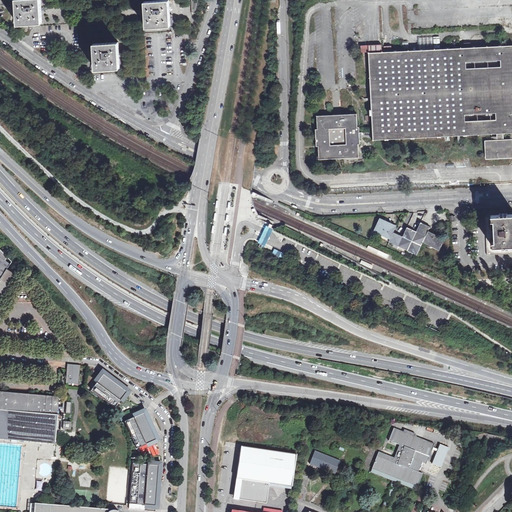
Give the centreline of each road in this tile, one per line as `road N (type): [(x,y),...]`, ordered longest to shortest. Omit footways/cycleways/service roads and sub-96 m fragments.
road 1 (trunk): [(511,391),(280,345),(186,314),(77,250),(0,176)]
road 2 (trunk): [(0,198),(87,276),(188,331),(511,416)]
road 3 (trunk): [(511,382),(373,339),(280,293),(228,281)]
road 4 (trunk): [(249,385),(511,423)]
road 5 (trunk): [(0,218),(133,370)]
road 6 (residential): [(0,31),(170,139)]
road 7 (residential): [(281,192),(283,0)]
road 8 (trunk): [(155,262),(75,222),(0,155)]
road 9 (secondary): [(200,187),(233,0)]
road 10 (residential): [(460,199),(340,205),(281,192)]
road 11 (residential): [(213,0),(170,139)]
road 12 (residential): [(170,139),(281,192)]
